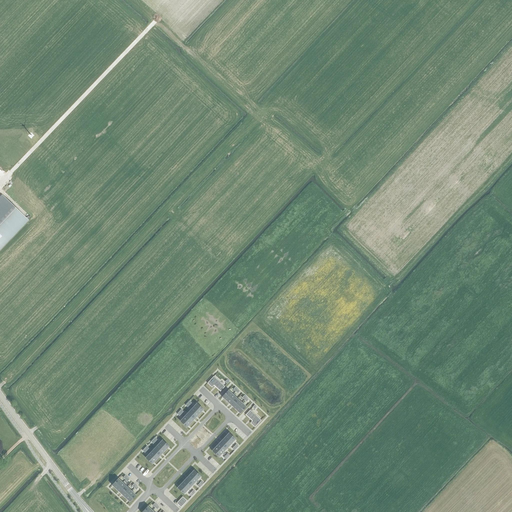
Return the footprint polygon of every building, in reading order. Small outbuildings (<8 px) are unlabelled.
[(2,196),(0,198),(0,248),(27,220),(2,196)] [(213,385),(220,391),(224,387),(213,376),(207,383),(211,387),(213,385)] [(232,394),(228,390),(221,397),(226,401),(232,394)] [(232,394),(226,401),(230,405),(236,399),(232,394)] [(236,399),(230,405),(235,409),(241,403),(237,399),(236,399)] [(199,414),(203,410),(196,403),(192,408),(199,414)] [(245,407),(241,403),(235,409),(239,413),(245,407)] [(195,419),(199,414),(192,408),(188,412),(195,419)] [(249,410),(245,415),(251,421),(249,423),(254,427),(260,421),(249,410)] [(191,423),(195,419),(188,412),(184,416),(191,423)] [(187,427),(191,423),(184,416),(179,421),(187,427)] [(224,438),(231,444),(235,439),(228,433),(224,438)] [(220,442),(227,448),(231,444),(224,438),(220,442)] [(157,444),(164,451),(168,447),(161,440),(157,444)] [(216,446),(223,453),(227,448),(220,442),(216,446)] [(164,451),(157,444),(153,449),(160,455),(164,451)] [(223,453),(216,446),(212,451),(218,457),(223,453)] [(149,453),(156,460),(160,455),(153,449),(149,453)] [(156,460),(149,453),(145,457),(152,464),(156,460)] [(189,474),(196,481),(200,476),(194,470),(189,474)] [(196,481),(189,474),(185,479),(192,485),(196,481)] [(116,489),(122,483),(118,479),(111,485),(116,489)] [(181,483),(188,489),(192,485),(185,479),(181,483)] [(122,483),(116,489),(120,494),(126,487),(122,483)] [(188,489),(181,483),(177,488),(184,494),(188,489)] [(124,498),(131,491),(126,487),(120,494),(124,498)] [(131,491),(124,498),(129,502),(135,495),(131,491)] [(176,503),(181,507),(187,501),(183,497),(176,503)]
